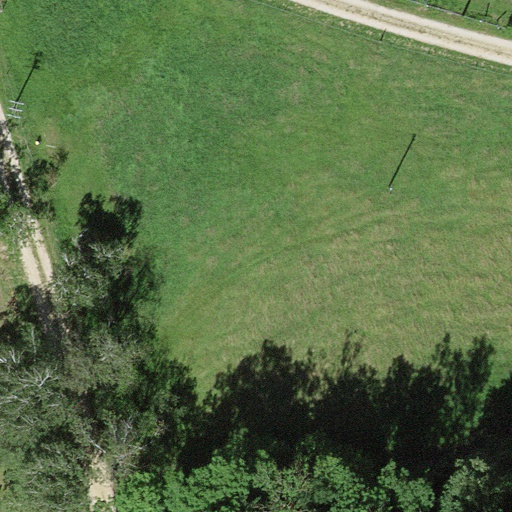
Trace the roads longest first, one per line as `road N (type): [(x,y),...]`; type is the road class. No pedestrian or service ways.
road 1 (track): [(135,511),(0,153)]
road 2 (track): [(511,60),(309,0)]
